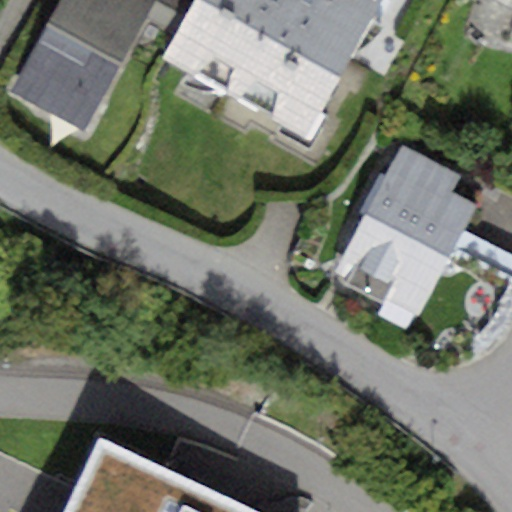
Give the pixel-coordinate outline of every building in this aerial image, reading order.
[(62,0),(8,96),(87,140),(165,0),(62,0)] [(193,0),(160,61),(305,141),(384,0),(193,0)] [(511,0),(490,0),(511,10),(511,0)] [(467,177),(402,145),(337,278),(420,318),(473,210),(455,202),(467,177)] [(0,450),(0,511),(256,511),(101,437),(77,487),(0,450)]
